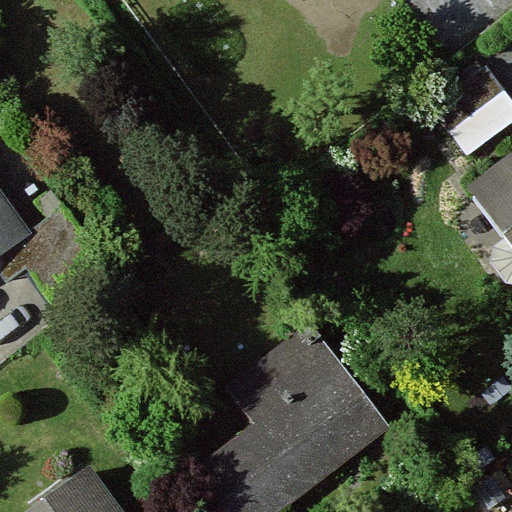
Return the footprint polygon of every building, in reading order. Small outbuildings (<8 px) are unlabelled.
[(466,152),(511,117),(511,103),(484,67),(431,107),(466,152)] [(511,165),(476,193),(511,239),(511,165)] [(0,250),(29,229),(0,190),(0,250)] [(256,425),(200,466),(233,511),(272,511),(386,429),(323,343),(310,353),(298,335),(227,386),(256,425)] [(120,511),(90,471),(34,511),(120,511)]
